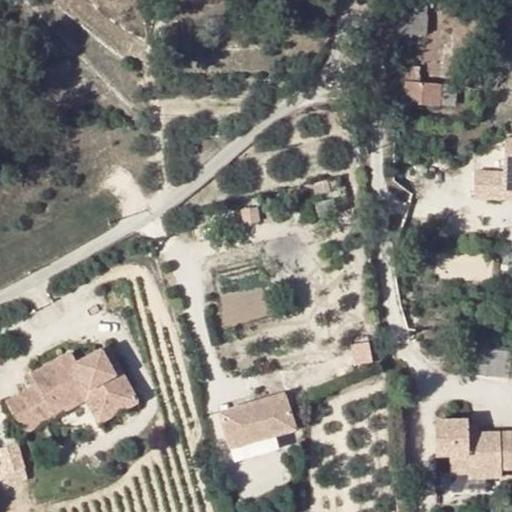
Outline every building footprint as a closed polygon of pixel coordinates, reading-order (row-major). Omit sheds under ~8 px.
[(434,0),(422,0),(421,9),(409,9),(408,30),(432,32),(434,0)] [(425,65),(417,66),(416,70),(406,70),(405,83),(411,83),(409,103),(445,106),(447,85),(425,83),(425,65)] [(442,277),(496,277),(497,254),(442,254),(442,277)] [(100,350),(93,354),(106,378),(112,375),(100,350)] [(23,378),(28,388),(41,413),(81,392),(94,419),(108,411),(110,416),(129,406),(112,375),(106,378),(93,354),(69,367),(63,356),(23,378)] [(502,357),(472,354),(470,379),(499,382),(502,357)] [(511,358),(502,357),(499,382),(511,383),(511,358)] [(28,388),(15,395),(32,427),(45,420),(41,413),(28,388)] [(81,392),(41,413),(45,420),(77,403),(90,426),(110,416),(108,411),(94,419),(81,392)] [(15,395),(0,402),(0,410),(14,436),(32,427),(15,395)] [(283,403),(264,407),(267,423),(238,429),(243,450),(272,444),(291,440),(283,403)] [(264,407),(217,416),(221,432),(238,429),(267,423),(264,407)] [(465,426),(432,427),(433,462),(447,462),(448,479),(467,478),(466,473),(497,472),(497,475),(511,474),(511,437),(476,439),(476,442),(466,442),(466,432),(465,426)] [(238,429),(221,432),(227,453),(243,450),(238,429)] [(466,432),(466,442),(476,442),(476,439),(475,432),(466,432)] [(243,450),(227,453),(230,465),(275,456),(272,444),(243,450)] [(497,472),(466,473),(467,478),(467,483),(497,482),(497,475),(497,472)]
